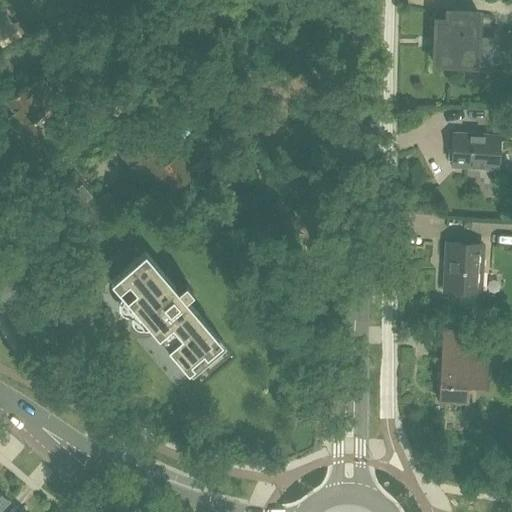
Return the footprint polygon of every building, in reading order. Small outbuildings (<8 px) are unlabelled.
[(480,66),(496,66),(496,40),(478,40),(479,12),(449,11),(448,20),(437,20),(435,64),(480,66)] [(0,29),(0,42),(3,47),(20,37),(12,22),(0,29)] [(108,64),(88,79),(104,102),(125,88),(108,64)] [(30,122),(43,112),(47,118),(55,113),(51,107),(60,100),(42,77),(29,87),(28,85),(6,101),(14,112),(3,120),(23,148),(40,135),(30,122)] [(511,117),(493,116),(492,134),(452,132),(452,166),(499,169),(500,135),(511,135),(511,117)] [(41,133),(59,138),(63,124),(45,120),(41,133)] [(123,153),(130,163),(128,167),(134,174),(138,174),(145,185),(157,176),(163,177),(172,190),(193,176),(179,155),(167,163),(148,135),(123,153)] [(195,170),(198,174),(210,166),(204,157),(189,167),(193,172),(195,170)] [(48,168),(35,177),(45,191),(58,181),(48,168)] [(91,227),(109,214),(88,189),(74,171),(59,183),(84,213),(81,216),(91,227)] [(216,171),(206,178),(216,191),(226,184),(216,171)] [(478,298),(478,292),(481,292),(483,243),(447,241),(445,290),(459,291),(459,297),(461,301),(466,304),(472,304),(475,302),(478,298)] [(192,374),(226,346),(224,343),(188,301),(183,306),(180,303),(193,291),(186,283),(178,291),(175,288),(176,287),(146,251),(112,280),(127,298),(126,299),(126,301),(135,325),(136,326),(136,327),(137,327),(138,328),(139,328),(140,328),(141,328),(142,328),(150,325),(186,367),(192,374)] [(443,330),(442,341),(471,342),(472,331),(443,330)] [(442,353),(439,400),(468,401),(470,372),(485,372),(486,356),(470,355),(442,353)] [(0,510),(10,500),(0,489),(0,510)] [(32,493),(25,507),(36,511),(42,498),(32,493)]
